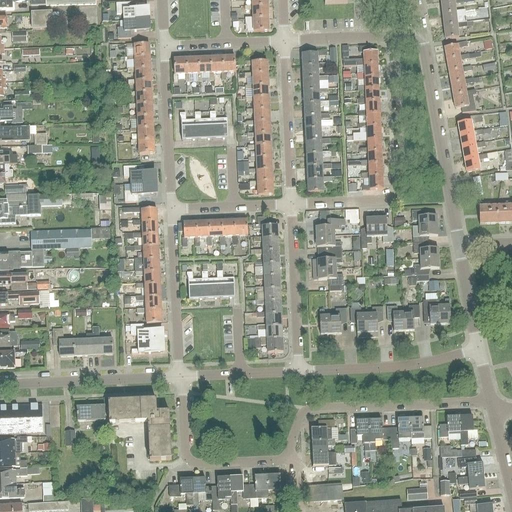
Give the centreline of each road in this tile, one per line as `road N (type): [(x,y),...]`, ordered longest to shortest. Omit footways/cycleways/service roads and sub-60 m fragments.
road 1 (residential): [(488,403),(301,414),(284,462),(185,467),(179,378)]
road 2 (residential): [(291,205),(396,201),(392,36)]
road 3 (residential): [(459,244),(421,35)]
road 4 (residential): [(296,373),(406,368),(478,348)]
road 5 (residential): [(0,384),(179,378)]
road 6 (residential): [(179,378),(171,210)]
road 7 (residential): [(296,373),(291,205)]
road 8 (residential): [(291,205),(284,40)]
road 9 (residential): [(171,210),(164,46)]
